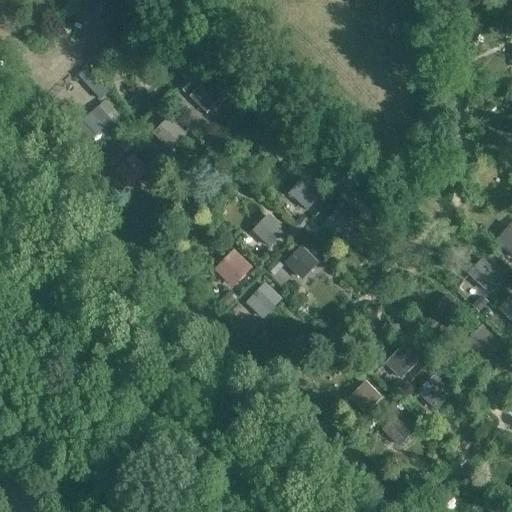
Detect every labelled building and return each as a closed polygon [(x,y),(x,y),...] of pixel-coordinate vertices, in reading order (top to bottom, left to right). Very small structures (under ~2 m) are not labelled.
[(132,8),(132,0),(108,0),(108,8),(132,8)] [(511,80),(511,45),(501,45),(501,81),(511,80)] [(220,109),(191,85),(175,103),(205,128),(220,109)] [(109,131),(83,109),(68,127),(94,149),(109,131)] [(160,137),(173,149),(189,132),(175,120),(160,137)] [(121,160),(102,180),(123,200),(142,181),(121,160)] [(317,200),(294,179),(278,197),(301,218),(317,200)] [(325,223),(339,238),(355,224),(341,209),(325,223)] [(273,246),(288,229),(270,213),(255,229),(273,246)] [(511,253),(511,227),(499,242),(511,253)] [(286,248),(268,265),(293,292),(311,274),(286,248)] [(475,259),(458,275),(480,299),(497,282),(475,259)] [(220,260),(199,279),(222,305),(243,285),(220,260)] [(451,327),(466,309),(448,294),(433,312),(451,327)] [(471,332),(453,351),(478,377),(497,358),(471,332)] [(414,360),(388,339),(371,361),(397,382),(414,360)] [(387,418),(367,435),(391,462),(410,445),(387,418)]
